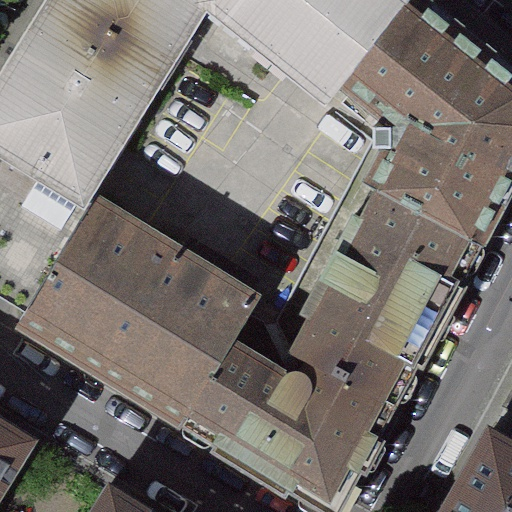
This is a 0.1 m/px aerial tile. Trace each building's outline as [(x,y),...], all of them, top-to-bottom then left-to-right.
[(50,0),(38,20),(149,91),(203,6),(331,107),(353,81),(415,5),(408,0),(50,0)] [(511,83),(415,5),(353,81),(398,116),(405,161),(363,241),(461,291),(511,192),(511,83)] [(38,20),(0,78),(0,301),(13,310),(85,193),(149,91),(38,20)] [(260,306),(85,193),(13,310),(195,423),(233,354),(260,306)] [(338,511),(347,511),(461,291),(363,241),(286,389),(233,354),(195,423),(338,511)] [(511,397),(488,442),(511,454),(511,397)] [(0,491),(29,445),(0,426),(0,491)] [(511,511),(511,454),(488,442),(449,511),(511,511)] [(137,511),(113,497),(103,511),(137,511)]
